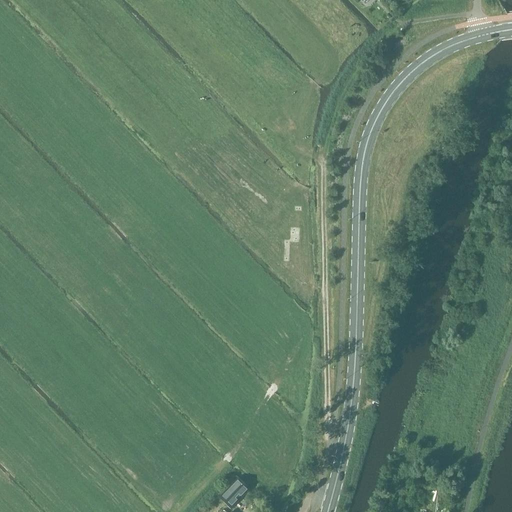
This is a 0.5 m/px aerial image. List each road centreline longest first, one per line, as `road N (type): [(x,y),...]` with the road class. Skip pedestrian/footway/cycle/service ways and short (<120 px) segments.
road 1 (primary): [(327,511),(352,394),(360,184),(371,131),(415,70),(479,37)]
road 2 (track): [(307,283),(285,262),(307,94),(326,72),(294,0)]
road 3 (track): [(324,289),(307,283),(267,401),(176,511)]
road 4 (track): [(149,0),(292,149),(340,170)]
road 5 (unclassified): [(464,511),(511,345)]
road 6 (track): [(324,289),(325,425),(330,442),(344,447)]
road 7 (track): [(320,161),(324,289)]
